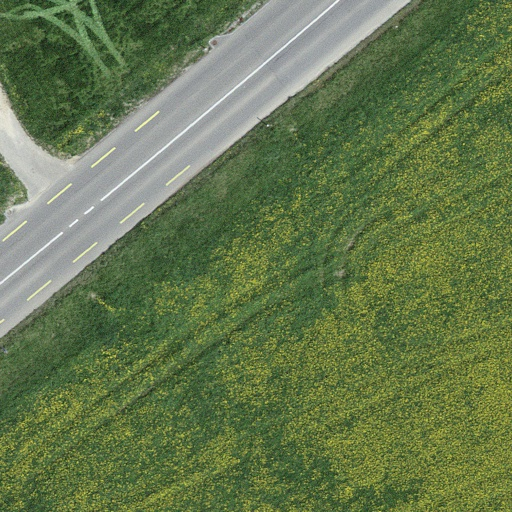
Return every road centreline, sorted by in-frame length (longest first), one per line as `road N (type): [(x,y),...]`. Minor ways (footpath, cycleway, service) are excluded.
road 1 (primary): [(347,0),(0,290)]
road 2 (track): [(0,126),(9,151),(88,215)]
